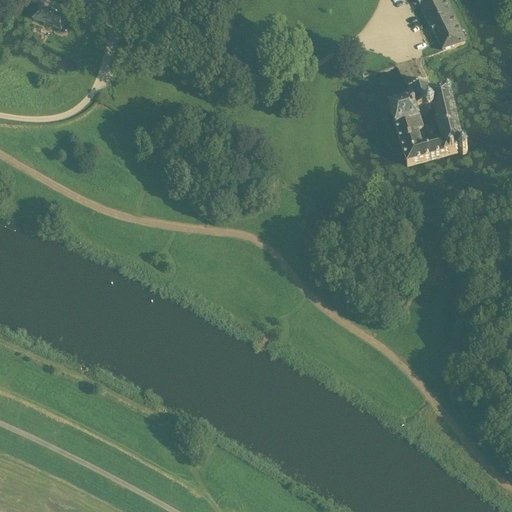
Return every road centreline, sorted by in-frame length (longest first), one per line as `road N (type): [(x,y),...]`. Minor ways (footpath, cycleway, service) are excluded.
road 1 (track): [(0,341),(166,422),(220,511)]
road 2 (track): [(511,188),(412,211),(372,210),(351,200)]
road 3 (track): [(158,164),(176,122),(142,39)]
